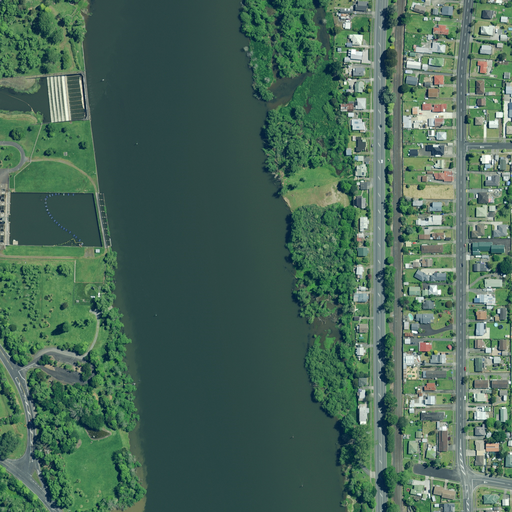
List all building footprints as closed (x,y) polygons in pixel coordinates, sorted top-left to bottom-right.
[(358,4),(356,4),(356,7),(355,7),(354,8),(356,8),(356,10),(366,11),(366,8),(368,8),(368,2),(358,2),(358,4)] [(426,7),(415,4),(414,11),(424,14),(426,7)] [(442,7),(442,12),(439,12),(439,14),(441,14),(441,15),(453,15),(453,7),(446,7),(442,7)] [(483,10),(483,17),(484,17),(484,18),(493,19),(493,15),(494,15),(495,11),(483,10)] [(434,28),(433,35),(436,35),(436,34),(448,35),(449,30),(445,30),(446,26),(439,25),(439,28),(434,28)] [(489,27),(481,26),(481,31),(481,34),(492,35),(493,34),(495,34),(495,26),(489,25),(489,27)] [(363,41),(363,36),(362,36),(362,35),(361,35),(353,34),(353,35),(349,35),(349,39),(351,39),(351,41),(353,41),(353,45),(362,45),(362,41),(363,41)] [(429,48),(429,53),(432,54),(432,52),(444,53),(444,52),(445,53),(445,45),(445,44),(440,44),(441,43),(436,43),(436,42),(433,42),(432,48),(429,48)] [(429,53),(429,48),(427,48),(428,48),(428,47),(428,46),(427,45),(426,45),(426,46),(425,46),(425,47),(425,48),(426,48),(416,47),(416,45),(413,45),(413,49),(414,49),(414,52),(429,53)] [(491,48),(491,46),(488,46),(488,45),(482,45),(482,48),(480,48),(480,54),(490,54),(492,54),(493,48),(491,48)] [(351,50),(348,50),(348,52),(349,52),(348,55),(351,55),(351,59),(362,60),(363,52),(356,51),(356,50),(351,49),(351,50)] [(444,58),(431,57),(431,60),(430,60),(430,64),(432,64),(432,65),(435,65),(435,66),(443,66),(444,58)] [(488,68),(488,63),(487,63),(487,62),(478,61),(478,65),(481,66),(480,73),(486,73),(487,68),(488,68)] [(355,67),(355,68),(353,68),(354,71),(353,76),(364,76),(364,67),(355,67)] [(417,85),(418,78),(412,77),(412,76),(407,75),(406,84),(417,85)] [(443,76),(434,76),(434,79),(433,79),(432,79),(432,80),(432,81),(433,81),(433,82),(434,82),(434,81),(434,85),(439,85),(439,87),(443,87),(443,76)] [(355,92),(363,92),(363,89),(364,89),(364,85),(362,82),(357,82),(357,84),(355,84),(355,92)] [(429,95),(428,95),(429,95),(429,97),(438,97),(438,94),(439,94),(439,89),(429,89),(429,95)] [(366,109),(366,98),(357,98),(357,102),(353,102),(353,105),(356,105),(356,109),(366,109)] [(431,110),(431,104),(425,104),(425,102),(423,102),(423,104),(422,104),(422,110),(431,110)] [(413,117),(413,115),(409,115),(409,117),(406,117),(406,116),(403,116),(403,128),(411,128),(411,117),(413,117)] [(483,121),(483,117),(482,117),(482,116),(480,116),(480,117),(476,117),(475,125),(483,125),(483,123),(484,123),(484,121),(483,121)] [(361,118),(351,118),(350,120),(351,120),(351,125),(353,125),(353,130),(360,130),(360,132),(365,133),(365,130),(365,125),(364,125),(364,122),(362,122),(362,119),(361,119),(361,118)] [(429,118),(429,126),(435,126),(443,127),(443,119),(429,118)] [(497,120),(497,119),(495,119),(495,120),(495,121),(489,121),(489,128),(498,128),(498,125),(498,124),(498,120),(497,120)] [(362,140),(362,137),(356,137),(356,136),(353,136),(353,141),(356,141),(356,140),(358,140),(358,147),(355,147),(355,149),(356,149),(356,151),(361,151),(362,150),(363,150),(364,151),(364,150),(366,150),(366,148),(366,147),(366,146),(367,146),(367,145),(366,145),(366,142),(366,140),(362,140)] [(446,154),(446,147),(444,147),(444,146),(440,146),(440,144),(433,144),(433,145),(427,145),(427,151),(432,151),(432,154),(433,154),(433,155),(444,155),(444,154),(445,154),(446,154)] [(482,164),(485,164),(485,168),(484,168),(484,170),(486,170),(486,168),(491,169),(491,161),(491,155),(482,155),(482,158),(481,158),(481,161),(482,161),(482,164)] [(357,166),(355,166),(355,170),(356,170),(355,176),(366,176),(366,173),(367,167),(366,167),(366,165),(360,164),(360,165),(357,165),(357,166)] [(444,171),(444,173),(438,173),(434,173),(434,176),(435,176),(435,178),(435,179),(439,179),(439,180),(444,180),(444,181),(452,182),(453,171),(444,171)] [(499,175),(494,175),(494,177),(491,177),(491,180),(486,180),(485,186),(498,186),(498,182),(499,182),(499,175)] [(356,186),(356,191),(357,191),(357,190),(370,190),(370,182),(361,182),(361,186),(356,186)] [(490,195),(488,195),(487,195),(487,193),(479,193),(478,203),(488,203),(490,203),(490,195)] [(365,206),(367,206),(367,203),(365,203),(365,198),(362,198),(362,196),(357,196),(357,206),(358,206),(358,208),(365,208),(365,206)] [(418,206),(418,208),(421,208),(421,206),(423,206),(423,200),(419,200),(419,199),(416,199),(415,203),(413,203),(413,206),(418,206)] [(442,211),(442,202),(433,202),(433,207),(429,207),(429,211),(442,211)] [(487,217),(487,205),(483,205),(482,207),(476,207),(476,217),(487,217)] [(426,221),(421,221),(421,220),(416,220),(416,225),(421,225),(421,226),(426,226),(426,225),(429,226),(429,225),(441,225),(442,220),(442,216),(433,215),(433,217),(429,217),(429,221),(428,221),(426,221)] [(368,221),(368,217),(360,217),(360,232),(364,232),(364,229),(368,229),(368,224),(369,224),(369,221),(368,221)] [(478,237),(478,238),(481,238),(481,235),(484,235),(485,229),(487,229),(487,225),(477,225),(477,231),(472,231),(472,237),(478,237)] [(500,236),(506,236),(507,225),(498,225),(498,226),(498,230),(494,230),(493,237),(500,237),(500,236)] [(492,245),(492,242),(473,242),(473,255),(480,255),(480,251),(491,251),(491,253),(504,253),(504,245),(492,245)] [(443,253),(443,245),(427,245),(427,244),(422,244),(422,253),(443,253)] [(367,247),(357,247),(357,251),(358,251),(358,256),(367,256),(367,253),(369,253),(369,249),(367,249),(367,247)] [(353,267),(353,272),(355,274),(362,275),(362,271),(364,272),(364,267),(353,267)] [(446,273),(440,273),(439,272),(435,272),(434,273),(434,275),(431,275),(426,275),(426,274),(418,270),(414,276),(423,282),(424,281),(428,281),(435,281),(435,280),(446,281),(446,273)] [(489,288),(491,288),(491,287),(502,287),(502,280),(489,279),(489,278),(488,278),(487,278),(487,279),(485,279),(485,287),(489,287),(489,288)] [(429,290),(429,295),(438,295),(438,296),(441,296),(441,290),(438,290),(438,289),(437,289),(437,285),(430,285),(430,290),(429,290)] [(420,287),(410,287),(409,295),(420,295),(420,287)] [(358,291),(350,291),(350,298),(353,299),(353,297),(358,297),(358,302),(369,302),(369,293),(357,293),(358,291)] [(488,295),(477,295),(477,298),(474,298),(474,302),(487,302),(487,305),(493,305),(493,303),(495,303),(495,298),(492,298),(492,293),(488,293),(488,295)] [(424,300),(424,297),(416,297),(415,300),(423,300),(423,309),(434,309),(434,300),(424,300)] [(506,314),(507,314),(507,310),(506,310),(506,308),(501,308),(500,309),(498,309),(498,314),(500,314),(500,317),(495,317),(495,321),(500,321),(500,319),(506,320),(506,314)] [(431,322),(433,322),(433,319),(434,319),(434,317),(433,317),(433,314),(416,314),(417,321),(421,321),(421,323),(431,323),(431,322)] [(484,330),(484,325),(486,325),(487,322),(483,322),(483,323),(477,323),(476,335),(484,335),(484,333),(485,333),(486,330),(484,330)] [(359,329),(358,332),(360,332),(367,333),(367,324),(360,324),(360,326),(357,326),(357,329),(359,329)] [(482,342),(482,340),(475,340),(475,348),(484,348),(484,342),(482,342)] [(499,347),(498,349),(499,349),(499,350),(506,350),(506,340),(500,340),(499,347)] [(430,345),(430,343),(419,343),(419,351),(430,351),(430,349),(432,349),(432,345),(430,345)] [(441,353),(440,353),(437,353),(435,353),(435,355),(432,355),(432,359),(430,359),(430,363),(445,363),(446,354),(445,354),(445,352),(441,352),(441,353)] [(403,365),(403,369),(407,369),(407,365),(412,365),(412,364),(414,364),(414,356),(406,356),(406,353),(403,353),(403,365)] [(484,358),(476,358),(475,365),(476,365),(476,371),(482,371),(482,367),(484,367),(484,358)] [(446,378),(446,371),(423,371),(423,378),(435,378),(435,379),(437,379),(437,378),(446,378)] [(367,378),(359,378),(359,386),(364,386),(364,384),(367,385),(367,378)] [(508,384),(508,381),(498,381),(498,379),(492,379),(492,388),(508,388),(508,384)] [(475,380),(475,388),(488,388),(488,389),(490,389),(490,384),(488,384),(488,380),(475,380)] [(488,394),(492,394),(492,390),(488,390),(488,389),(469,389),(469,392),(473,392),(473,398),(475,398),(475,401),(487,401),(488,394)] [(511,389),(498,389),(498,390),(500,390),(500,395),(504,396),(504,400),(506,401),(507,396),(510,396),(511,389)] [(428,395),(423,394),(423,400),(424,400),(423,404),(435,404),(435,397),(428,396),(428,395)] [(366,404),(359,404),(359,406),(358,406),(358,408),(358,414),(359,414),(359,421),(360,421),(360,425),(366,425),(366,419),(367,419),(367,413),(369,413),(369,408),(366,408),(366,404)] [(440,420),(440,421),(442,421),(442,420),(444,420),(444,413),(426,413),(426,411),(421,411),(421,420),(440,420)] [(486,435),(486,432),(485,432),(485,429),(487,429),(487,424),(482,424),(482,427),(475,427),(475,435),(486,435)] [(443,430),(443,427),(440,427),(440,431),(439,431),(439,451),(448,451),(448,430),(443,430)] [(484,459),(483,440),(475,440),(475,445),(476,445),(476,450),(477,450),(477,456),(476,456),(476,461),(475,461),(475,465),(486,465),(486,459),(485,459),(484,459)] [(413,452),(417,452),(417,443),(418,441),(409,441),(408,454),(413,454),(413,452)] [(499,451),(499,443),(486,443),(486,451),(499,451)] [(437,447),(429,446),(429,448),(428,448),(426,458),(430,458),(429,460),(434,460),(435,456),(437,447)] [(498,466),(498,468),(501,468),(501,460),(498,460),(498,462),(494,462),(494,465),(492,465),(492,469),(496,469),(496,466),(498,466)] [(442,496),(444,488),(439,487),(440,486),(433,484),(433,487),(435,487),(434,494),(442,496)] [(421,495),(422,495),(423,486),(414,485),(414,490),(411,489),(410,494),(417,494),(416,495),(421,496),(421,495)] [(444,488),(442,496),(442,497),(455,500),(456,490),(455,490),(455,489),(451,489),(444,488)] [(497,495),(484,495),(484,504),(492,503),(492,504),(494,504),(494,503),(497,503),(497,500),(499,500),(499,496),(497,496),(497,495)] [(454,511),(455,503),(440,503),(440,507),(443,507),(442,511),(454,511)]
